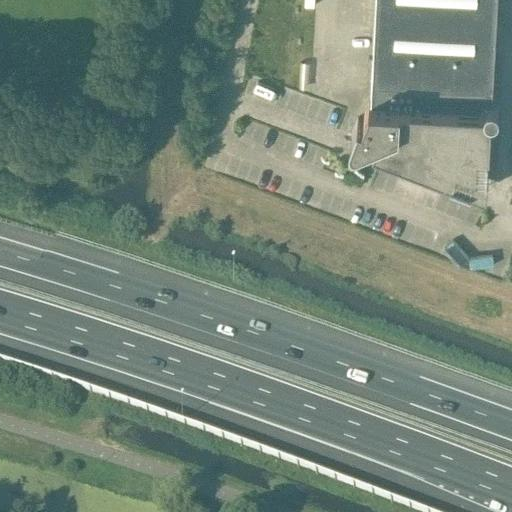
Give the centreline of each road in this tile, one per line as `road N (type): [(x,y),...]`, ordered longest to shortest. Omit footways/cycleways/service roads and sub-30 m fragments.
road 1 (motorway): [(0,313),(511,492)]
road 2 (motorway): [(511,426),(0,252)]
